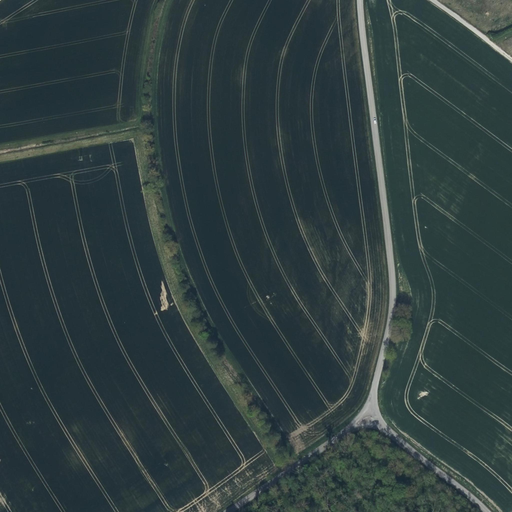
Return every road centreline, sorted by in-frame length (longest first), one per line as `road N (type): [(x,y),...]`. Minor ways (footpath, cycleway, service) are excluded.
road 1 (unclassified): [(364,409),(393,323),(394,291),(362,0)]
road 2 (tertiary): [(218,511),(364,409)]
road 3 (tertiary): [(490,511),(364,409)]
